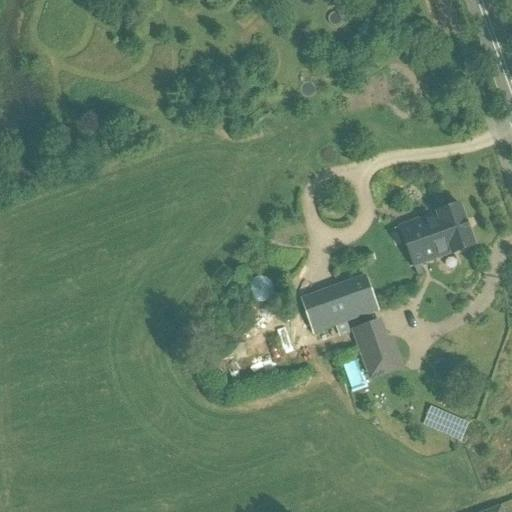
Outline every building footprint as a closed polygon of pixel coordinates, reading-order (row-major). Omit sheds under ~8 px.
[(429,138),(450,133),(439,91),(417,97),(429,138)] [(445,234),(407,247),(414,267),(475,246),(460,205),(437,213),(445,234)] [(400,228),(407,247),(445,234),(437,213),(437,214),(400,228)] [(379,312),(365,276),(300,300),(313,335),(379,312)] [(216,363),(244,352),(237,332),(208,343),(209,344),(202,346),(208,364),(215,362),(216,363)]
